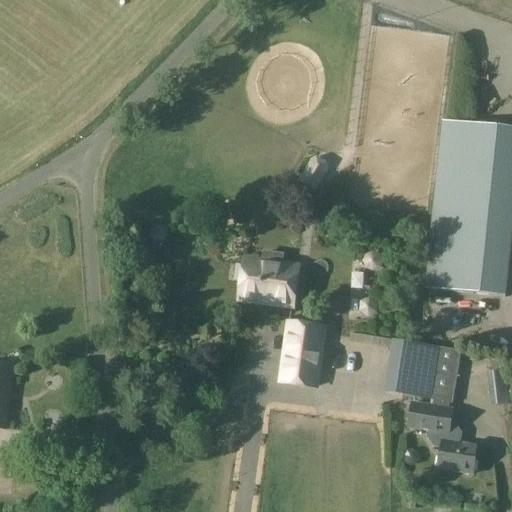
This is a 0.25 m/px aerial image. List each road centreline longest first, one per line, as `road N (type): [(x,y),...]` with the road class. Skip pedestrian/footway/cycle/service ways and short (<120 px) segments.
road 1 (unclassified): [(112,511),(86,151)]
road 2 (unclassified): [(86,151),(233,0)]
road 3 (unknown): [(240,511),(260,389)]
